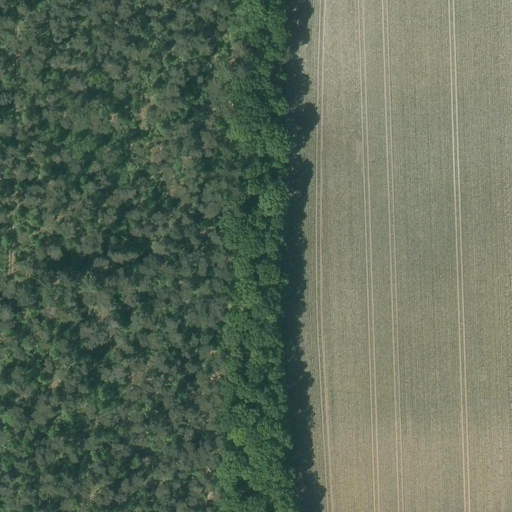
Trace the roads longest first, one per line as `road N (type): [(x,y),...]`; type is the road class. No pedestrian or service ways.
road 1 (track): [(290,511),(280,184),(285,0)]
road 2 (track): [(222,511),(232,0)]
road 3 (track): [(0,301),(227,225)]
road 4 (track): [(47,511),(51,285)]
